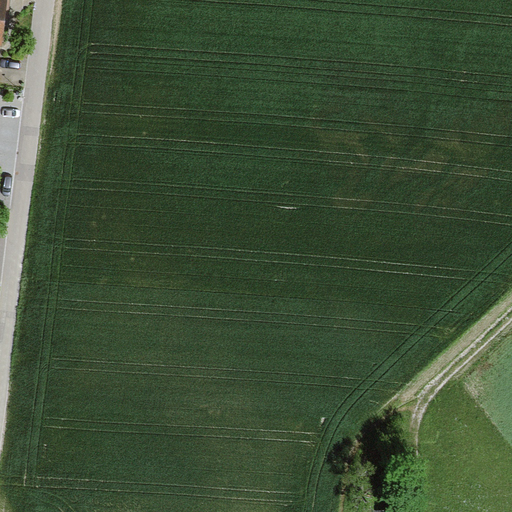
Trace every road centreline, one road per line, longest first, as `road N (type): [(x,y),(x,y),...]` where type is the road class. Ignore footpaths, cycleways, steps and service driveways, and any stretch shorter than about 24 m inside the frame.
road 1 (residential): [(45,0),(0,380)]
road 2 (track): [(418,511),(417,412),(511,314)]
